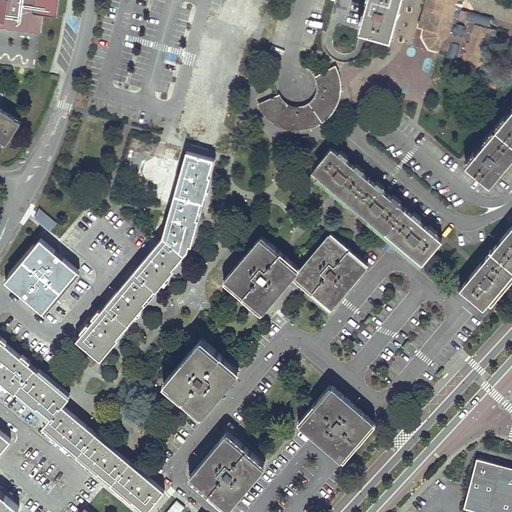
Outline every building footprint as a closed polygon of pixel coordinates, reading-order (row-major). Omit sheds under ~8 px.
[(58,0),(0,0),(0,21),(4,22),(4,28),(39,33),(42,15),(56,16),(58,0)] [(369,0),(361,29),(390,37),(399,0),(369,0)] [(458,64),(461,63),(467,72),(490,57),(497,29),(489,28),(491,18),(462,10),(463,0),(426,0),(419,26),(428,29),(425,39),(431,50),(439,51),(440,49),(449,50),(448,57),(457,60),(458,64)] [(286,104),(279,95),(263,103),(269,111),(271,115),(281,122),(284,124),(301,125),(306,125),(321,117),(326,114),(336,97),(336,79),(330,68),(316,76),(320,84),(319,94),(312,102),(303,107),(286,104)] [(39,93),(40,85),(41,76),(16,73),(13,90),(39,93)] [(148,112),(93,96),(89,111),(144,127),(148,112)] [(0,137),(6,141),(13,131),(20,121),(0,108),(0,137)] [(466,165),(489,182),(511,154),(511,110),(505,119),(493,133),(484,144),(474,156),(466,165)] [(442,240),(333,147),(313,171),(423,262),(442,240)] [(188,247),(214,158),(188,151),(181,175),(174,173),(178,163),(153,158),(145,161),(141,175),(147,183),(164,187),(160,201),(174,205),(166,230),(78,339),(100,356),(188,247)] [(511,227),(461,288),(484,308),(511,272),(511,227)] [(367,266),(329,235),(299,269),(260,238),(226,280),(264,310),(294,277),(333,309),(367,266)] [(76,271),(41,240),(5,281),(43,311),(76,271)] [(69,398),(0,338),(0,379),(15,393),(17,390),(51,418),(44,426),(146,511),(164,491),(64,404),(69,398)] [(238,373),(199,339),(164,382),(202,415),(238,373)] [(374,420),(333,387),(300,424),(343,460),(374,420)] [(0,452),(10,439),(0,430),(0,511),(17,511),(20,509),(0,491),(0,452)] [(264,466),(226,433),(215,447),(190,475),(230,506),(264,466)] [(483,511),(511,511),(511,466),(477,458),(464,507),(483,511)]
